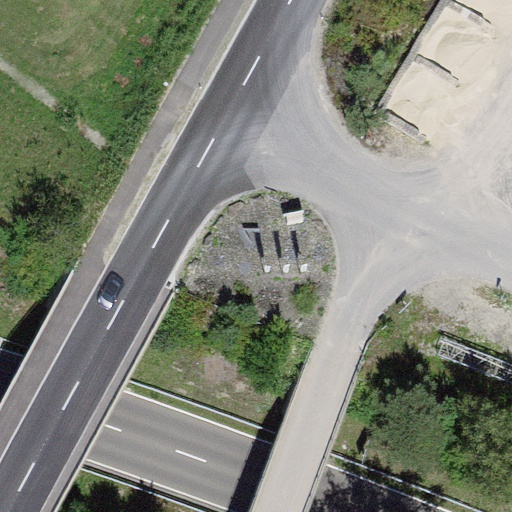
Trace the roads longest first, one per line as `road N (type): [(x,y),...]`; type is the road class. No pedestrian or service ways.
road 1 (tertiary): [(292,0),(11,511)]
road 2 (primary): [(340,511),(0,389)]
road 3 (track): [(283,511),(343,348),(439,220)]
